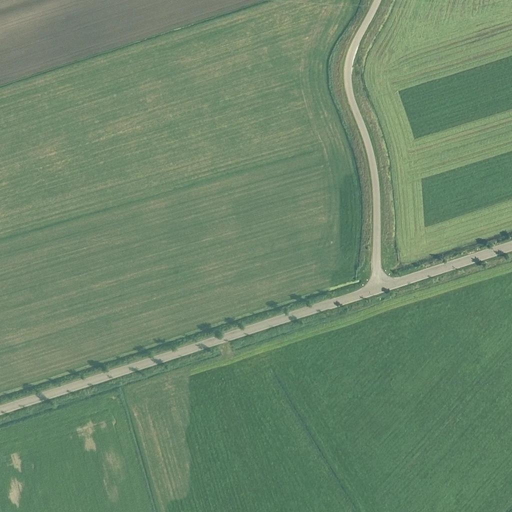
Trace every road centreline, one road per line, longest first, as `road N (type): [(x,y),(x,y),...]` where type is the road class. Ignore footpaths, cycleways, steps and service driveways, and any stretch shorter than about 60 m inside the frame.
road 1 (tertiary): [(0,410),(376,289)]
road 2 (unclassified): [(376,289),(374,181),(346,73),(376,0)]
road 3 (tertiary): [(376,289),(511,245)]
